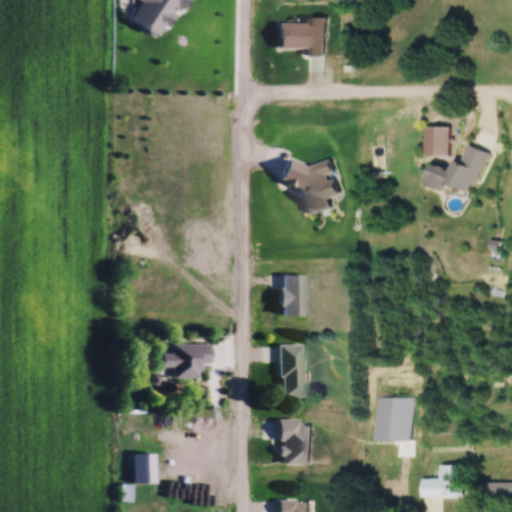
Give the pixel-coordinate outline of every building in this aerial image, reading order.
[(323,56),(323,17),(302,17),(302,22),(275,22),(275,47),(303,47),(303,56),(323,56)] [(489,151),(471,143),(463,162),(456,159),(447,181),(472,192),(489,151)] [(302,274),(278,274),(278,315),(302,315),(302,274)] [(168,377),(194,377),(194,362),(206,362),(206,342),(169,342),(169,352),(158,352),(158,366),(169,366),(168,377)] [(299,396),(299,343),(275,343),(275,396),(299,396)] [(463,464),(439,464),(439,478),(421,478),(421,497),(463,497),(463,464)] [(511,494),(511,482),(497,482),(497,494),(511,494)]
